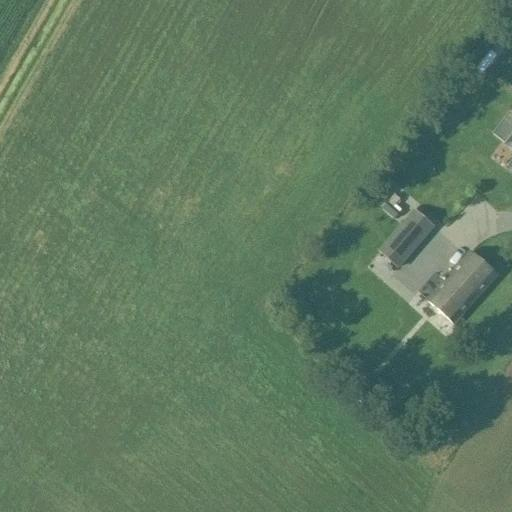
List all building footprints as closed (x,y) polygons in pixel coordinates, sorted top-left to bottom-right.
[(482,45),(472,57),(487,69),(497,57),(487,49),(482,45)] [(472,57),(462,70),(478,82),(487,69),(472,57)] [(414,211),(404,223),(424,240),(434,228),(414,211)] [(389,240),(378,252),(398,270),(409,257),(389,240)] [(454,326),(497,277),(470,254),(427,302),(454,326)]
